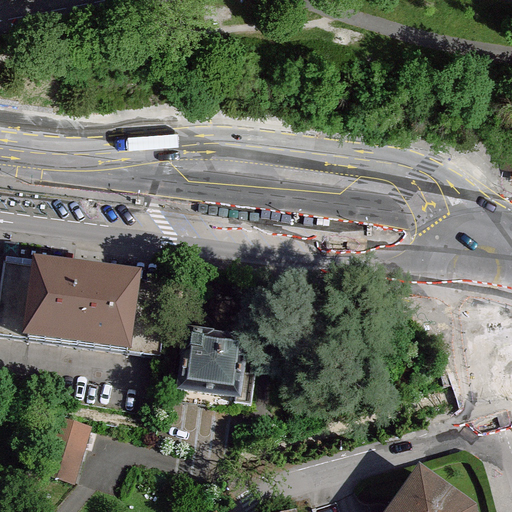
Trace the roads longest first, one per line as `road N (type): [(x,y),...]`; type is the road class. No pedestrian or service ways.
road 1 (primary): [(466,224),(436,180),(402,164),(227,142),(67,152),(0,144)]
road 2 (residential): [(433,282),(0,221)]
road 3 (residential): [(511,425),(245,511)]
road 4 (tertiary): [(0,24),(121,0)]
